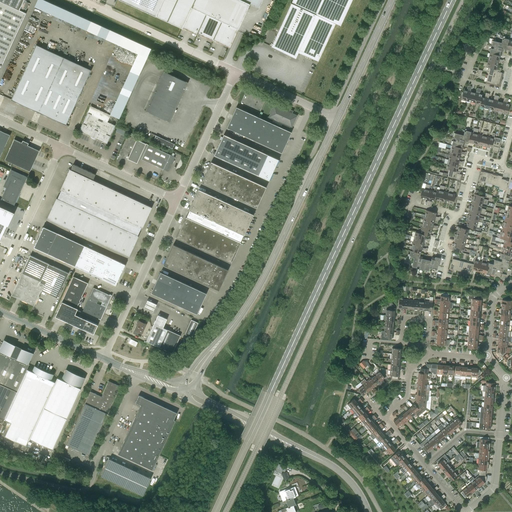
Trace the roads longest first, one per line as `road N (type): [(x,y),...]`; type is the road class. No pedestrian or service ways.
road 1 (unclassified): [(225,511),(464,0)]
road 2 (tertiary): [(215,511),(452,0)]
road 3 (unclassified): [(135,376),(86,487),(0,472)]
road 4 (primary): [(249,301),(336,118)]
road 5 (unclassified): [(102,358),(175,199)]
road 6 (primary): [(182,390),(191,402),(316,457)]
road 7 (unclassified): [(235,71),(98,7)]
road 8 (unknown): [(218,106),(191,100),(166,131),(139,121),(135,109),(151,72)]
road 9 (unclassified): [(0,277),(61,147)]
road 10 (unclassified): [(175,199),(235,71)]
road 11 (primary): [(316,457),(195,387)]
road 12 (primary): [(336,118),(391,0)]
road 13 (unclassified): [(175,199),(61,147)]
